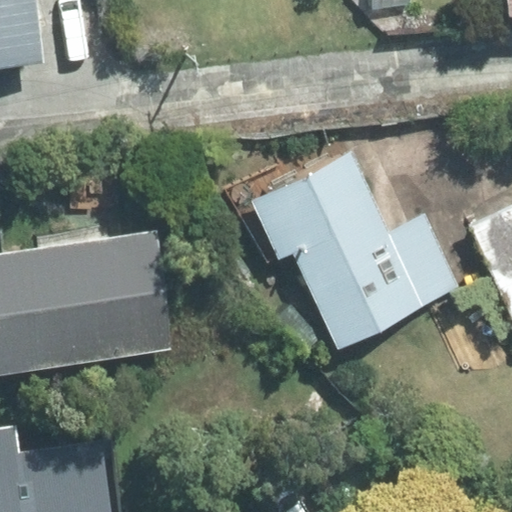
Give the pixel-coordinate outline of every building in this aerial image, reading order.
[(0,0),(0,64),(34,61),(27,0),(0,0)] [(319,343),(456,285),(424,210),(377,230),(342,150),(237,195),(272,277),(288,270),(319,343)] [(0,358),(154,343),(142,226),(0,241),(0,358)] [(502,329),(511,324),(511,237),(472,256),(502,329)] [(0,511),(102,511),(94,437),(8,447),(5,422),(0,422),(0,511)]
